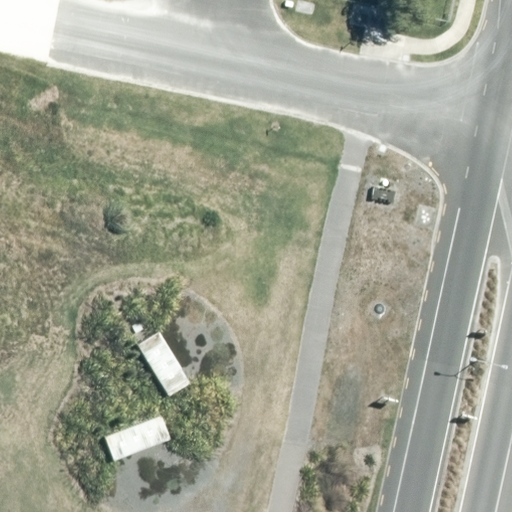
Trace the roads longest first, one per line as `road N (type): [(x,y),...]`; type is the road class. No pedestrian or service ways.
road 1 (tertiary): [(411,511),(469,240),(507,0)]
road 2 (tertiary): [(511,365),(479,511)]
